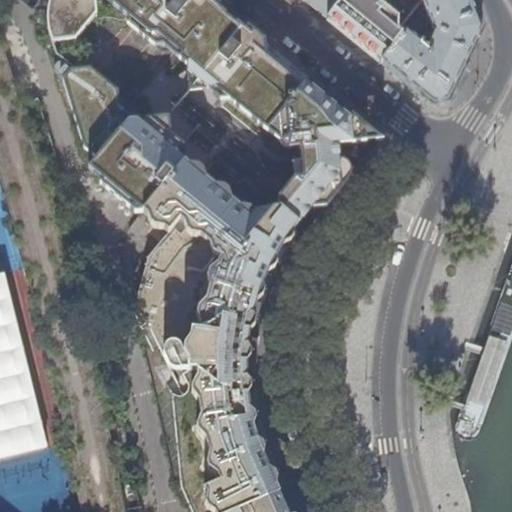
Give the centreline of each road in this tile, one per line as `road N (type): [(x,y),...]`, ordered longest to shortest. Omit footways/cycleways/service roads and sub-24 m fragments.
road 1 (residential): [(339,511),(299,416),(299,325),(335,255),(429,145)]
road 2 (residential): [(405,511),(389,391),(397,299),(451,162)]
road 3 (residential): [(254,0),(429,145)]
road 4 (residential): [(451,162),(502,70),(506,36),(492,0)]
